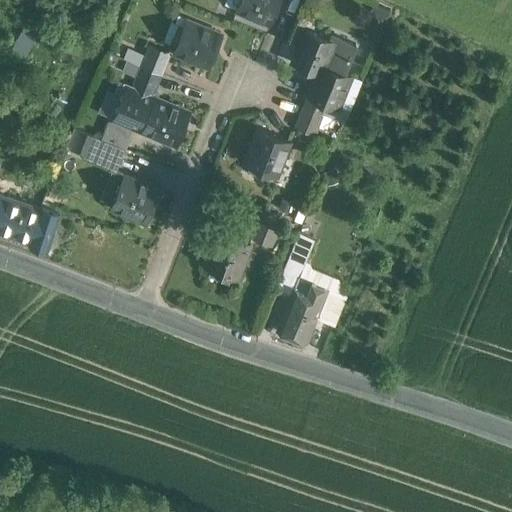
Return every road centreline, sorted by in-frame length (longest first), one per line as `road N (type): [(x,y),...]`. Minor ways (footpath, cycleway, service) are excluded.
road 1 (tertiary): [(146,303),(511,432)]
road 2 (residential): [(146,303),(230,97),(257,78)]
road 3 (tertiary): [(0,255),(146,303)]
